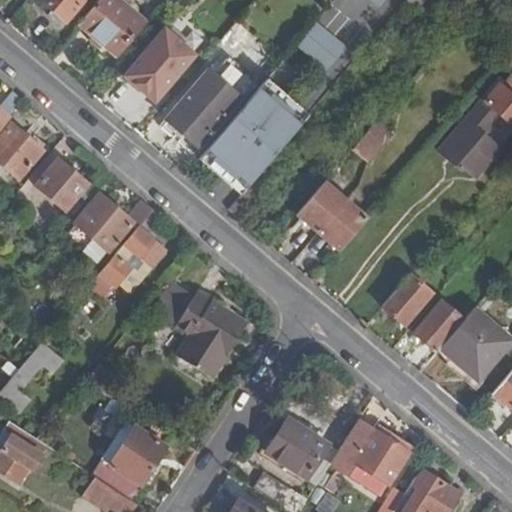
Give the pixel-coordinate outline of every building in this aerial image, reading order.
[(79,0),(42,0),(51,8),(46,13),(59,23),(79,0)] [(121,0),(95,0),(79,21),(116,52),(144,19),(121,0)] [(385,0),(367,0),(378,9),(385,0)] [(315,25),(296,48),(325,72),(345,49),(315,25)] [(194,52),(166,27),(126,74),(155,99),(194,52)] [(511,60),(511,43),(499,58),(509,65),(511,60)] [(214,68),(235,95),(250,83),(228,57),(214,68)] [(196,164),(237,198),(248,185),(306,116),(281,95),(299,74),(284,61),(196,164)] [(236,96),(204,69),(165,117),(198,145),(236,96)] [(511,81),(507,77),(491,94),(495,99),(492,104),(511,120),(511,81)] [(0,132),(27,102),(17,95),(0,111),(0,132)] [(500,119),(481,102),(440,148),(476,179),(501,151),(485,136),(500,119)] [(352,148),(367,159),(385,139),(370,127),(352,148)] [(0,164),(19,180),(44,152),(14,128),(0,143),(0,164)] [(67,211),(89,186),(60,161),(38,186),(67,211)] [(326,182),(298,214),(319,231),(347,199),(326,182)] [(237,198),(231,205),(242,214),(258,194),(248,185),(237,198)] [(137,230),(155,213),(142,201),(127,218),(101,196),(77,224),(108,252),(131,227),(137,230)] [(319,231),(340,249),(367,217),(347,199),(319,231)] [(149,236),(164,221),(155,213),(137,230),(101,273),(117,288),(140,258),(152,268),(166,251),(149,236)] [(432,292),(411,273),(383,306),(405,324),(432,292)] [(230,349),(249,313),(197,286),(178,322),(230,349)] [(439,347),(464,318),(441,300),(414,331),(436,350),(439,347)] [(511,339),(473,307),(464,318),(439,347),(477,379),(511,339)] [(43,341),(0,392),(0,397),(8,403),(53,351),(43,341)] [(99,365),(86,379),(101,394),(114,379),(99,365)] [(511,409),(511,369),(493,392),(511,409)] [(307,479),(329,447),(288,420),(267,453),(307,479)] [(101,480),(132,501),(165,448),(125,422),(102,460),(110,465),(101,480)] [(374,432),(359,422),(330,465),(348,476),(355,465),(374,432)] [(408,454),(374,432),(355,465),(388,486),(408,454)] [(33,472),(43,457),(11,437),(0,453),(0,473),(18,485),(28,468),(33,472)] [(253,489),(290,511),(300,511),(308,500),(264,471),(253,489)] [(449,511),(461,493),(428,474),(403,511),(449,511)] [(113,511),(135,511),(140,506),(132,501),(101,480),(96,478),(83,498),(99,508),(102,504),(113,511)] [(395,511),(404,493),(389,486),(377,511),(395,511)] [(510,511),(498,500),(489,511),(510,511)] [(254,511),(238,501),(231,511),(254,511)]
